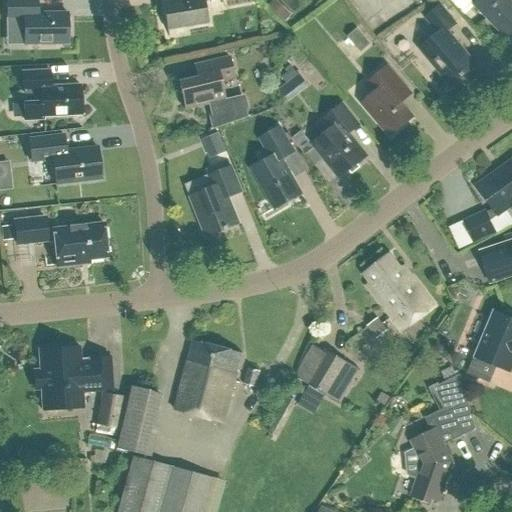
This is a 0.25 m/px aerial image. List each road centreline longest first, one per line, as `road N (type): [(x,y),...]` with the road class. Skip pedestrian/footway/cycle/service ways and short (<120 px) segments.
road 1 (unclassified): [(159,300),(249,288),(319,262),(511,117)]
road 2 (residential): [(159,300),(153,179),(118,67),(108,0)]
road 3 (unclassified): [(159,300),(0,319)]
